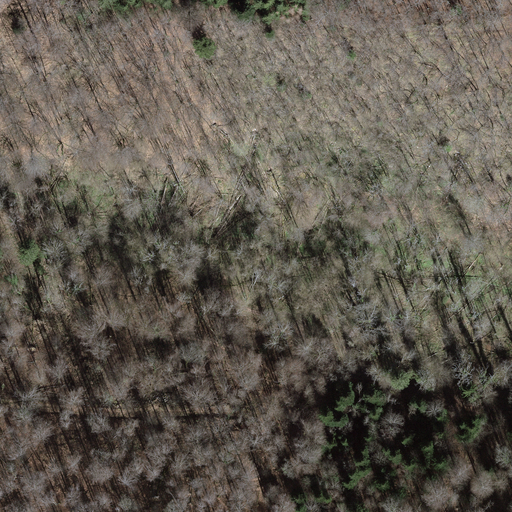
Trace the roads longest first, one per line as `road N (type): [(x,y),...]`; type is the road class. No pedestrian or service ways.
road 1 (track): [(511,407),(468,406),(371,378),(202,256),(42,190)]
road 2 (track): [(0,402),(262,415),(274,440)]
